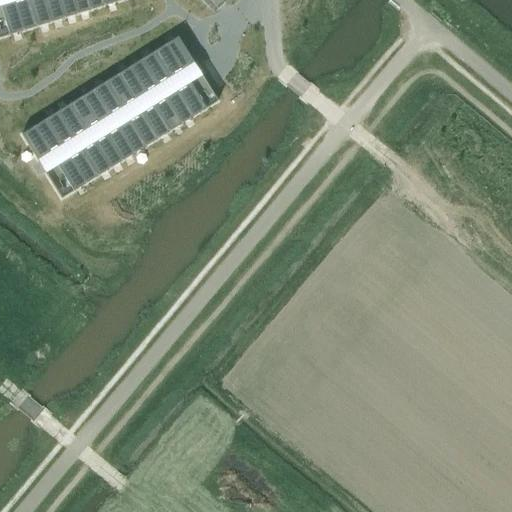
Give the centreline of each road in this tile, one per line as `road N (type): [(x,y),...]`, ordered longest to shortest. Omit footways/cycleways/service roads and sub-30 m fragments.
road 1 (unknown): [(511,145),(424,72),(360,135),(46,511)]
road 2 (track): [(269,6),(276,67),(403,169)]
road 3 (track): [(128,488),(4,385)]
